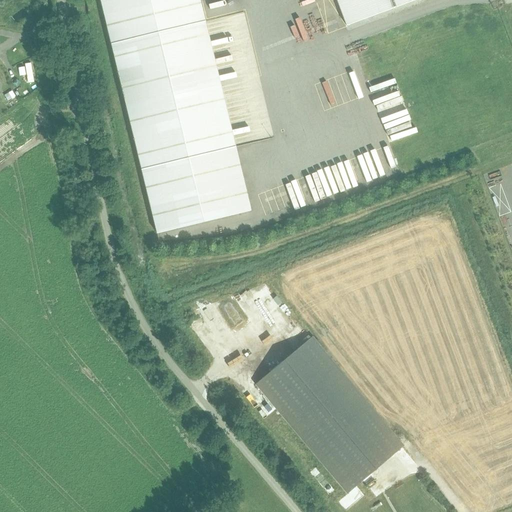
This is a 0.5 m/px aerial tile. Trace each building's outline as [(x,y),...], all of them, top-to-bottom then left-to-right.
[(199,0),(100,0),(157,234),(251,211),(235,147),(226,150),(195,25),(205,22),(199,0)] [(416,0),(336,0),(346,26),(416,0)] [(404,114),(400,100),(398,101),(392,85),(381,89),(391,119),(404,114)] [(396,121),(382,123),(384,132),(397,129),(396,121)] [(253,304),(248,293),(241,297),(245,307),(253,304)] [(401,447),(312,340),(258,384),(348,492),(401,447)]
